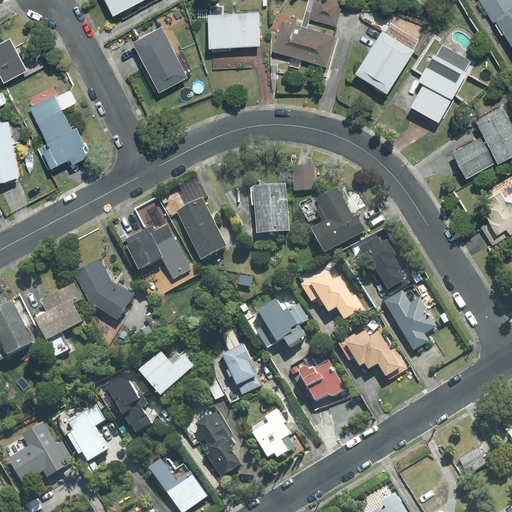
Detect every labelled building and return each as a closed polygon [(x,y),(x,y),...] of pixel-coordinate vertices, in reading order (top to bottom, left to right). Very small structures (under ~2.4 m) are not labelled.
[(105,0),(115,17),(145,0),(105,0)] [(313,0),(310,0),(307,19),(337,26),(341,6),(313,0)] [(511,0),(475,0),(491,25),(496,22),(511,49),(511,0)] [(224,6),(206,6),(208,49),(260,47),(258,12),(224,14),(224,6)] [(279,22),(271,51),(327,66),(335,37),(279,22)] [(418,45),(386,25),(354,76),(386,96),(418,45)] [(166,37),(162,29),(133,42),(156,94),(193,77),(174,33),(166,37)] [(0,76),(4,83),(27,71),(11,41),(0,46),(0,76)] [(438,123),(471,61),(440,45),(434,56),(431,55),(418,81),(424,84),(411,109),(438,123)] [(54,99),(53,95),(30,108),(49,142),(36,149),(48,170),(70,158),(73,164),(86,156),(82,149),(87,146),(76,127),(73,129),(62,111),(76,103),(69,90),(54,99)] [(511,155),(511,128),(502,107),(475,120),(484,137),(451,153),(464,179),(511,155)] [(9,124),(0,125),(0,182),(18,180),(9,124)] [(313,167),(292,167),(292,192),(313,192),(313,167)] [(185,192),(191,205),(174,213),(200,265),(226,252),(202,202),(206,199),(199,185),(185,192)] [(324,258),(365,234),(355,218),(354,219),(336,190),(316,202),(313,197),(299,205),(310,224),(317,220),(321,226),(310,232),(324,258)] [(288,191),(253,192),(255,238),(289,236),(288,191)] [(511,235),(511,234),(511,204),(491,219),(501,233),(507,229),(511,235)] [(150,229),(123,242),(139,275),(161,265),(170,283),(190,274),(168,227),(152,234),(150,229)] [(381,246),(375,238),(359,250),(366,258),(361,262),(368,272),(372,270),(389,293),(403,283),(397,275),(400,273),(393,263),(398,260),(385,243),(381,246)] [(123,325),(119,323),(134,294),(112,283),(103,264),(74,279),(89,306),(103,314),(93,333),(113,343),(123,325)] [(414,265),(404,271),(413,287),(423,281),(414,265)] [(306,285),(301,287),(310,304),(315,302),(324,318),(336,312),(342,323),(360,313),(341,279),(333,284),(328,276),(317,282),(312,273),(302,278),(306,285)] [(254,277),(237,274),(235,287),(252,290),(254,277)] [(438,302),(426,285),(416,292),(428,309),(438,302)] [(42,345),(81,327),(71,306),(80,302),(73,286),(40,301),(46,313),(30,320),(42,345)] [(403,294),(384,305),(414,353),(428,344),(423,336),(436,328),(418,300),(410,305),(403,294)] [(287,313),(279,302),(249,320),(267,350),(281,341),(289,353),(307,341),(298,327),(308,321),(299,306),(287,313)] [(0,343),(9,361),(35,347),(11,304),(0,309),(0,343)] [(164,329),(159,321),(143,332),(148,340),(164,329)] [(408,372),(394,349),(390,352),(380,336),(369,342),(365,335),(358,340),(354,333),(337,343),(348,363),(353,360),(359,371),(366,367),(372,378),(381,372),(388,383),(408,372)] [(244,343),(220,354),(240,398),(260,389),(248,365),(253,362),(244,343)] [(179,357),(175,353),(166,361),(160,354),(135,375),(157,401),(201,364),(189,349),(179,357)] [(346,394),(330,363),(311,373),(309,369),(298,375),(314,406),(327,399),(329,403),(346,394)] [(214,376),(204,381),(216,403),(225,398),(214,376)] [(129,380),(103,392),(115,417),(121,414),(131,435),(151,425),(129,380)] [(71,430),(66,434),(84,465),(109,451),(96,428),(106,422),(96,405),(66,422),(71,430)] [(246,429),(250,434),(266,460),(272,456),(275,460),(294,448),(288,438),(293,435),(276,410),(246,429)] [(234,443),(213,411),(194,424),(210,449),(204,453),(222,479),(242,466),(229,447),(234,443)] [(45,423),(22,435),(45,480),(68,469),(45,423)] [(487,466),(478,449),(455,461),(464,479),(487,466)] [(160,459),(147,469),(179,511),(187,511),(208,497),(191,473),(178,483),(160,459)] [(380,511),(377,508),(371,511),(405,511),(394,495),(380,504),(384,511),(382,511),(380,511)] [(37,511),(42,509),(36,500),(24,507),(27,511),(37,511)]
